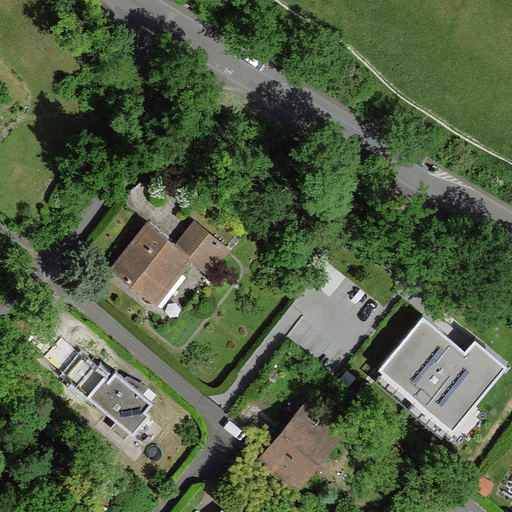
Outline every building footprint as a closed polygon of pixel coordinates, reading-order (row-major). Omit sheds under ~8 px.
[(177,245),(192,257),(209,271),(229,248),(197,221),(177,245)] [(136,251),(118,273),(155,303),(192,257),(177,245),(150,223),(131,246),(136,251)] [(425,315),(381,368),(454,428),(507,364),(476,338),(467,350),(425,315)] [(154,402),(117,370),(110,378),(105,375),(88,395),(134,433),(151,412),(148,409),(154,402)] [(305,405),(261,458),(296,488),(341,434),(305,405)] [(115,490),(102,485),(96,498),(109,503),(115,490)]
